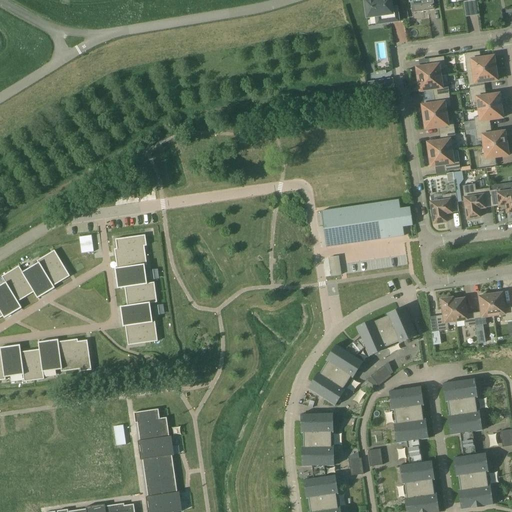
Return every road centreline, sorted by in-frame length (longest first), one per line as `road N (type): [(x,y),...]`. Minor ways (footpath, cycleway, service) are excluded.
road 1 (residential): [(329,336),(302,187),(53,221),(0,255)]
road 2 (unclassified): [(0,98),(109,33),(289,0)]
road 3 (residential): [(506,36),(398,58),(424,244)]
road 4 (residential): [(296,511),(291,407),(329,336)]
road 5 (residential): [(430,376),(394,381),(369,402),(361,438),(372,511)]
road 6 (residential): [(430,376),(450,511)]
road 7 (residential): [(424,244),(429,282),(511,270)]
